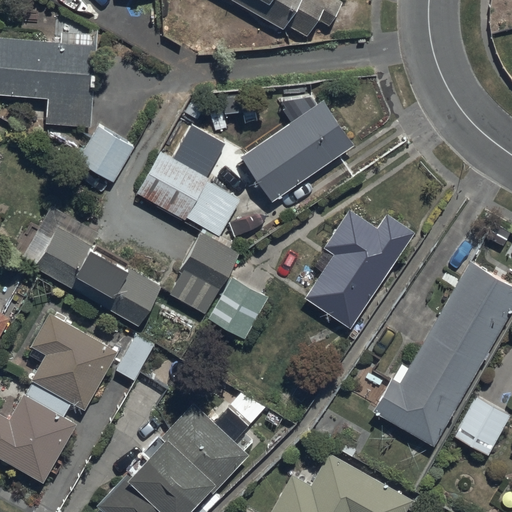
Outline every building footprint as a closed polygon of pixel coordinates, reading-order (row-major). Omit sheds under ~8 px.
[(232,0),(319,47),(343,2),(340,0),(232,0)] [(0,93),(47,97),(44,123),(90,127),(97,45),(0,36),(0,93)] [(271,201),(353,145),(322,100),(240,156),(271,201)] [(173,158),(159,150),(135,193),(183,220),(186,216),(219,235),(239,199),(206,181),(226,145),(192,125),(173,158)] [(113,181),(133,147),(98,126),(77,160),(113,181)] [(349,209),(326,248),(315,265),(323,271),(305,298),(350,328),(414,232),(386,214),(376,228),(349,209)] [(67,214),(59,229),(56,227),(33,267),(138,326),(160,286),(125,267),(129,261),(95,242),(101,233),(67,214)] [(240,256),(202,233),(179,270),(182,272),(169,294),(244,339),(268,298),(229,275),(240,256)] [(511,308),(511,285),(469,260),(407,367),(401,363),(373,411),(433,445),(511,308)] [(30,379),(71,403),(85,410),(118,352),(48,313),(30,347),(44,355),(30,379)] [(154,344),(134,333),(115,369),(134,379),(154,344)] [(71,403),(30,379),(8,419),(0,414),(0,459),(43,483),(49,471),(57,475),(63,463),(56,459),(77,423),(64,416),(71,403)] [(98,503),(106,511),(189,511),(218,483),(220,485),(249,456),(234,440),(266,408),(245,387),(211,421),(193,403),(159,436),(157,434),(125,467),(129,472),(98,503)] [(476,396),(453,435),(487,455),(510,415),(476,396)] [(289,473),(268,511),(403,511),(412,498),(326,452),(309,483),(289,473)]
